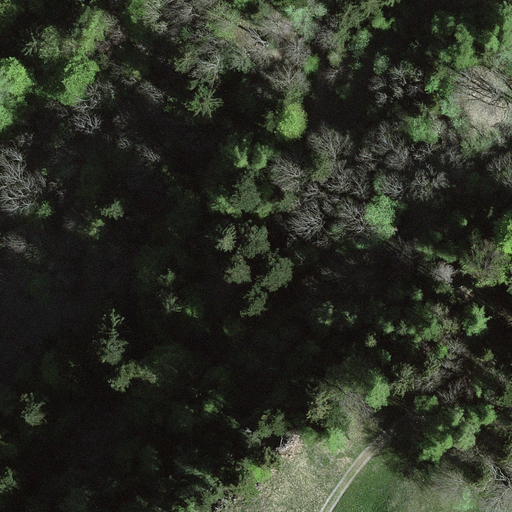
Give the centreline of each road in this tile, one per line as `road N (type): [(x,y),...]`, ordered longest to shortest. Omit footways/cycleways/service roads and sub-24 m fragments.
road 1 (track): [(434,0),(390,31),(343,135),(331,134),(325,121),(316,27),(296,26),(139,278),(94,326),(0,381)]
road 2 (track): [(328,511),(384,435),(511,346)]
